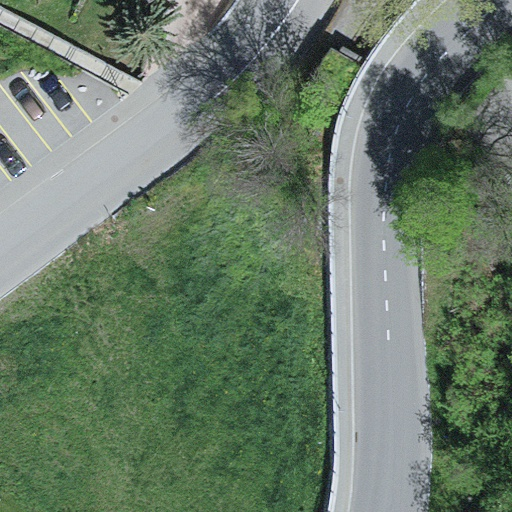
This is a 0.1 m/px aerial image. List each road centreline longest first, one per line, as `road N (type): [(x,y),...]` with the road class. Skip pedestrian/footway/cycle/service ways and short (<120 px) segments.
road 1 (tertiary): [(496,0),(408,92),(384,160),(394,473),(387,511)]
road 2 (tertiary): [(0,249),(222,89),(297,0)]
